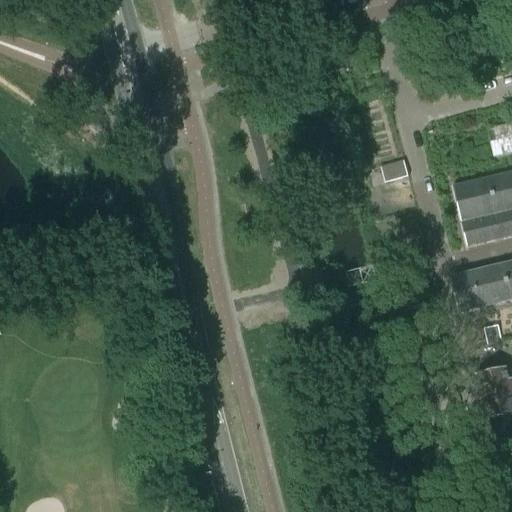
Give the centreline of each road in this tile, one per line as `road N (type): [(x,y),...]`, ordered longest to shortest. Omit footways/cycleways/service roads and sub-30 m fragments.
road 1 (secondary): [(113,50),(191,339)]
road 2 (secondary): [(191,339),(174,202),(134,46)]
road 3 (unclassified): [(325,0),(134,46)]
road 4 (secondary): [(234,511),(191,339)]
road 5 (unknown): [(0,83),(78,152),(106,144)]
